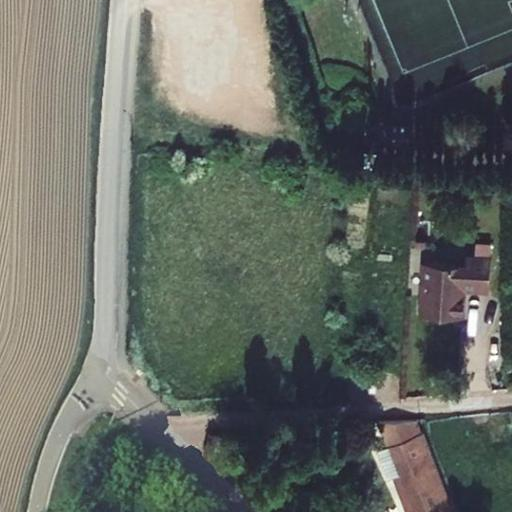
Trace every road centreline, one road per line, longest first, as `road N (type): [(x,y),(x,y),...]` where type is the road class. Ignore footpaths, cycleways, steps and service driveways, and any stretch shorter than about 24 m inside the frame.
road 1 (residential): [(99,364),(121,0)]
road 2 (residential): [(99,364),(241,511)]
road 3 (residential): [(36,511),(49,454),(99,364)]
